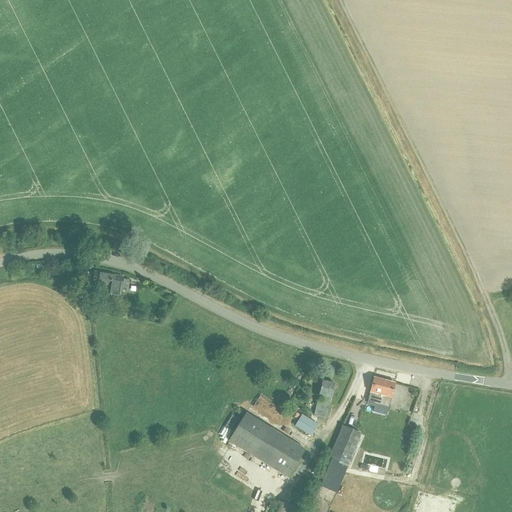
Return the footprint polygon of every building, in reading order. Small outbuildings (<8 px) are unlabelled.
[(85,285),(87,273),(78,271),(76,284),(85,285)] [(126,291),(128,280),(121,279),(121,277),(95,271),(93,282),(110,285),(108,291),(119,294),(120,290),(126,291)] [(388,407),(394,384),(374,378),(368,401),(388,407)] [(327,418),(335,383),(322,381),(319,395),(324,396),(323,401),(318,400),(315,416),(327,418)] [(272,404),(269,414),(277,416),(280,406),(272,404)] [(246,413),(228,441),(288,478),(305,450),(246,413)] [(317,424),(302,416),(295,426),(311,435),(317,424)] [(348,463),(361,434),(343,426),(330,455),(348,463)] [(294,511),(296,507),(275,500),(271,511),(294,511)]
